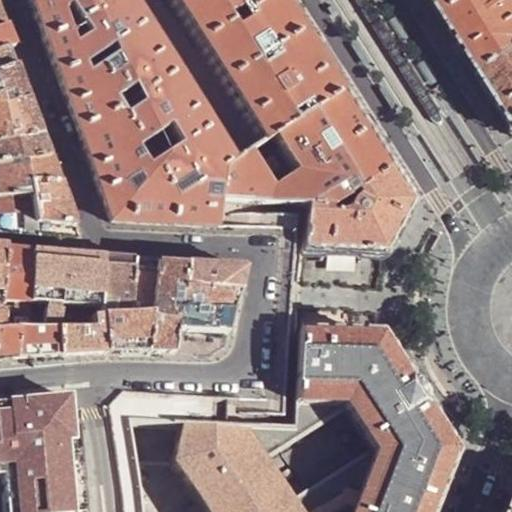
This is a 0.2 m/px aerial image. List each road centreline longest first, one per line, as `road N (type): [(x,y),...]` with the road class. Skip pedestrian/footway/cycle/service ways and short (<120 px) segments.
road 1 (secondary): [(309,0),(476,270)]
road 2 (secondary): [(511,184),(394,0)]
road 3 (secondary): [(476,270),(469,323),(478,349),(511,380)]
